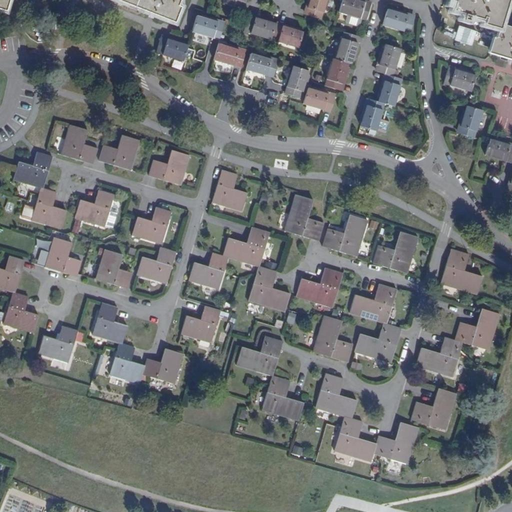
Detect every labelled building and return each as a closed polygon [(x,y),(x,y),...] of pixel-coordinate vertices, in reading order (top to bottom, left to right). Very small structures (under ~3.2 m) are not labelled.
[(118,0),(172,21),(180,0),(118,0)] [(244,0),(226,0),(225,4),(242,9),(244,0)] [(327,0),(309,0),(305,15),(321,20),(327,0)] [(371,4),(357,0),(342,0),(339,12),(347,15),(345,21),(346,23),(357,27),(359,26),(362,19),(366,20),(371,4)] [(511,27),(500,24),(506,0),(457,0),(454,12),(481,19),(482,17),(485,18),(483,22),(499,27),(490,54),(511,60),(511,27)] [(414,17),(387,9),(382,25),(410,33),(414,17)] [(224,24),(197,16),(192,32),(219,41),(224,24)] [(303,32),(248,16),(243,32),(298,48),(303,32)] [(359,37),(343,32),(335,59),(332,58),(324,86),(341,91),(348,63),(351,64),(359,37)] [(188,45),(160,37),(155,53),(183,62),(188,45)] [(240,68),(245,52),(218,44),(213,60),(240,68)] [(401,49),(384,44),(376,71),(386,74),(378,102),(368,99),(360,127),(377,131),(385,104),(394,107),(402,79),(393,77),(401,49)] [(278,61),(250,53),(246,70),(273,78),(278,61)] [(309,71),(292,66),(284,94),(301,98),(309,71)] [(475,76),(448,68),(443,84),(470,92),(475,76)] [(335,96),(308,88),(303,104),(330,113),(335,96)] [(481,112),(466,107),(457,135),(473,140),(481,112)] [(82,148),(83,145),(87,130),(69,125),(60,155),(92,165),(97,149),(89,146),(88,150),(82,148)] [(109,151),(110,148),(103,145),(98,161),(130,171),(139,141),(121,135),(117,149),(116,153),(109,151)] [(511,159),(511,147),(489,140),(485,155),(511,163),(511,159)] [(167,164),(161,163),(153,160),(148,176),(180,186),(189,156),(171,151),(167,164)] [(50,200),(54,201),(56,193),(42,189),(52,157),(36,152),(34,160),(37,161),(35,167),(32,166),(18,162),(13,181),(40,189),(34,209),(24,206),(21,218),(30,220),(60,229),(66,211),(52,207),(49,206),(50,200)] [(231,183),(234,184),(237,175),(221,171),(211,203),(241,212),(247,194),(233,189),(230,189),(231,183)] [(96,198),(94,204),(80,200),(74,219),(104,228),(109,210),(114,195),(98,190),(96,198)] [(316,221),(307,219),(312,201),(294,195),(283,231),(318,242),(323,224),(316,221)] [(154,222),(151,221),(136,217),(131,236),(161,245),(171,212),(155,207),(153,215),(156,216),(154,222)] [(109,210),(104,228),(112,230),(117,212),(109,210)] [(333,237),(335,231),(327,229),(321,247),(356,257),(367,221),(348,215),(343,234),(342,239),(333,237)] [(268,278),(273,280),(276,272),(259,267),(269,233),(251,227),(248,236),(246,244),(228,238),(222,256),(211,252),(209,261),(207,267),(193,263),(188,281),(218,290),(227,258),(257,267),(247,301),(284,312),(289,294),(271,288),(266,287),(268,278)] [(417,238),(407,234),(399,232),(394,250),(392,255),(384,253),(385,248),(377,245),(372,263),(407,274),(417,238)] [(66,260),(67,257),(71,243),(53,238),(45,268),(76,277),(81,261),(73,259),(72,262),(66,260)] [(159,262),(156,261),(141,257),(136,275),(166,284),(175,252),(160,247),(157,255),(161,256),(159,262)] [(117,273),(118,269),(122,255),(103,249),(99,264),(93,263),(89,276),(95,277),(95,279),(127,289),(131,273),(123,271),(122,274),(117,273)] [(466,262),(468,257),(468,255),(450,249),(450,250),(440,285),(476,296),(482,277),(463,271),(458,270),(460,261),(466,262)] [(23,304),(26,305),(28,297),(15,293),(24,261),(8,257),(6,264),(9,265),(7,271),(4,270),(0,269),(0,288),(12,292),(2,324),(32,333),(37,315),(24,311),(21,310),(23,304)] [(463,271),(466,262),(460,261),(458,270),(463,271)] [(324,286),(319,285),(301,279),(295,298),(331,309),(342,274),(324,268),(322,276),(327,278),(324,286)] [(378,302),(373,300),(355,295),(349,314),(382,323),(380,331),(385,332),(382,341),(377,339),(359,334),(353,352),(390,363),(401,328),(386,324),(396,290),(378,284),(375,292),(381,294),(378,302)] [(111,315),(115,316),(117,308),(101,303),(91,336),(118,343),(108,376),(139,385),(141,375),(174,384),(183,354),(165,349),(160,363),(154,361),(146,359),(144,365),(130,362),(127,361),(129,355),(132,356),(135,348),(122,344),(127,326),(113,322),(109,321),(111,315)] [(203,321),(200,320),(185,316),(180,335),(211,343),(220,311),(204,306),(202,314),(205,315),(203,321)] [(465,329),(467,325),(459,322),(453,340),(444,337),(441,345),(439,353),(421,348),(415,367),(451,378),(462,343),(488,351),(499,314),(481,308),(475,327),(474,332),(465,329)] [(286,322),(294,324),(297,314),(290,312),(286,322)] [(334,345),(336,340),(341,321),(323,316),(312,352),(347,363),(352,344),(345,342),(343,348),(334,345)] [(59,334),(57,340),(43,336),(38,354),(67,363),(77,331),(62,326),(59,334)] [(282,387),(287,389),(289,381),(273,376),(283,342),(264,336),(262,344),(267,346),(264,354),(259,353),(241,347),(235,366),(271,377),(261,411),(298,421),(303,403),(284,397),(280,396),(282,387)] [(345,342),(336,340),(334,345),(343,348),(345,342)] [(336,386),(340,387),(343,379),(325,374),(315,409),(343,417),(333,452),(369,462),(372,454),(407,464),(418,428),(400,423),(394,441),(393,447),(384,444),(386,439),(378,436),(375,444),(357,438),(351,437),(354,428),(359,430),(362,422),(351,419),(356,401),(338,395),(333,394),(336,386)] [(422,410),(424,405),(416,402),(410,421),(445,431),(456,394),(438,389),(432,407),(431,412),(422,410)] [(393,447),(394,441),(386,439),(384,444),(393,447)] [(301,457),(304,448),(295,445),(292,454),(301,457)]
